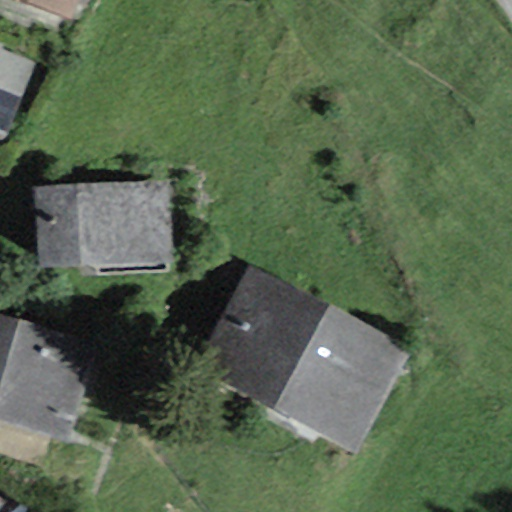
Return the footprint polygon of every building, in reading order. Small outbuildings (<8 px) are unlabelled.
[(37,0),(66,11),(70,0),(76,0),(81,2),(81,0),(37,0)] [(0,126),(0,127),(24,68),(0,58),(0,126)] [(45,198),(48,264),(161,259),(157,192),(45,198)] [(259,293),(217,366),(226,371),(228,368),(340,427),(339,429),(348,434),(352,425),(350,424),(383,358),(259,293)] [(0,410),(55,426),(71,360),(0,339),(0,410)]
